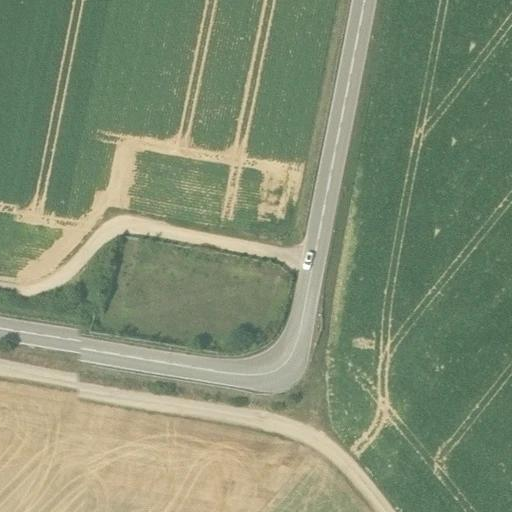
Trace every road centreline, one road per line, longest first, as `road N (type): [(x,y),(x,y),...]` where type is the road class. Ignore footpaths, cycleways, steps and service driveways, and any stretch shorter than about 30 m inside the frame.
road 1 (tertiary): [(399,0),(306,440),(281,452),(241,449),(0,400)]
road 2 (track): [(331,342),(140,295),(73,353),(33,359),(0,351)]
road 3 (track): [(328,511),(305,500),(0,438)]
